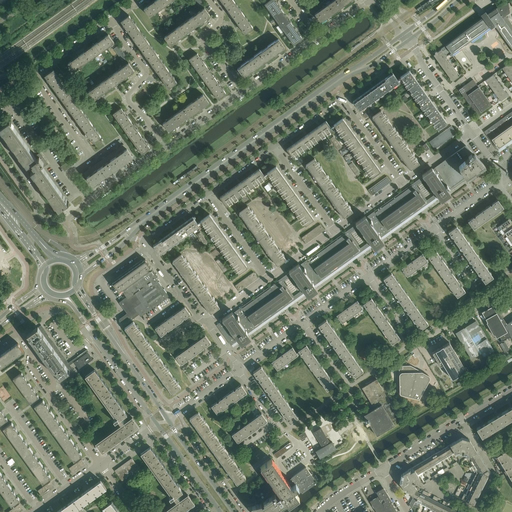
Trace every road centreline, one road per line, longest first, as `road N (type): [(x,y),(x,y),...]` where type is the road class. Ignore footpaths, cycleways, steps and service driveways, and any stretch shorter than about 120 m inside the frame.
road 1 (secondary): [(400,35),(78,263)]
road 2 (secondary): [(128,238),(408,40)]
road 3 (residential): [(90,158),(34,76),(111,19)]
road 4 (residential): [(479,293),(467,313),(418,344),(368,276)]
road 5 (residential): [(165,147),(128,99),(146,72),(111,19)]
road 6 (residential): [(383,468),(511,390)]
road 7 (residential): [(337,402),(348,422),(362,413),(303,323)]
road 8 (residential): [(89,202),(60,223),(43,220),(0,138)]
road 9 (residential): [(0,114),(12,106),(73,192),(79,188)]
